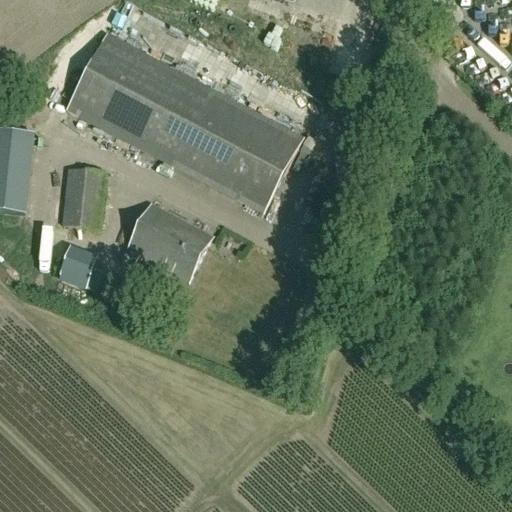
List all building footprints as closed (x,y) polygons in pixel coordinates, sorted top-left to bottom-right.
[(304,142),(108,38),(68,114),(264,217),(304,142)] [(262,96),(255,111),(272,119),(279,104),(262,96)] [(0,215),(28,218),(37,137),(0,133),(0,215)] [(99,234),(105,177),(67,173),(62,230),(99,234)] [(122,208),(110,229),(119,234),(131,213),(122,208)] [(190,286),(205,257),(214,241),(152,208),(120,268),(132,274),(139,260),(190,286)] [(94,271),(98,261),(52,241),(38,274),(103,301),(112,279),(94,271)]
